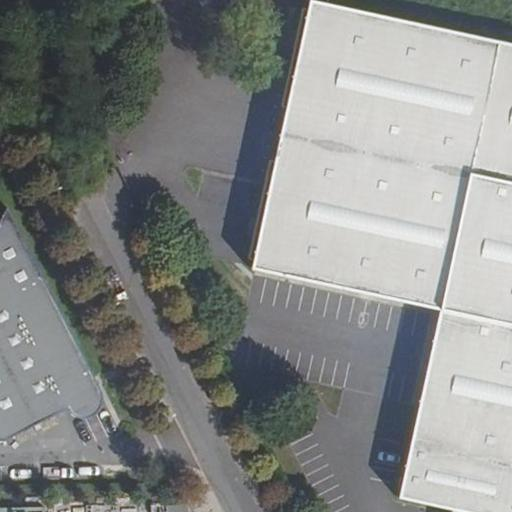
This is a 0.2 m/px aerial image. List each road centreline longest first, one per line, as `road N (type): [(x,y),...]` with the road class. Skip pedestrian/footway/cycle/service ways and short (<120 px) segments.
road 1 (residential): [(86,205),(243,511)]
road 2 (unknown): [(372,511),(366,473),(382,351),(368,340),(258,320)]
road 3 (unknown): [(99,228),(155,147),(195,0)]
road 4 (unknown): [(206,439),(0,451)]
